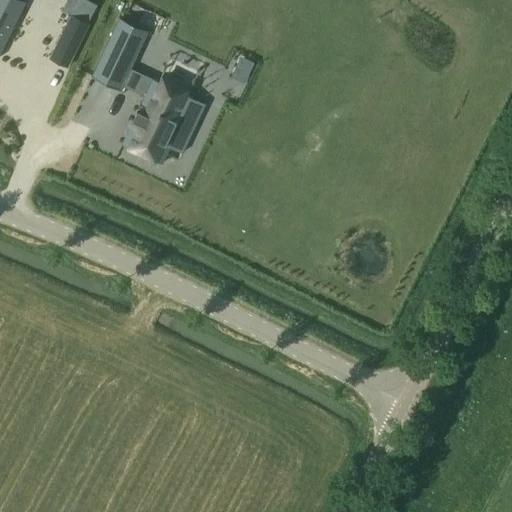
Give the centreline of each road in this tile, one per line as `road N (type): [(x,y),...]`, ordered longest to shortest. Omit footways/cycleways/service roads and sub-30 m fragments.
road 1 (unclassified): [(406,400),(0,212)]
road 2 (unclassified): [(406,400),(511,191)]
road 3 (unclassified): [(350,511),(406,400)]
